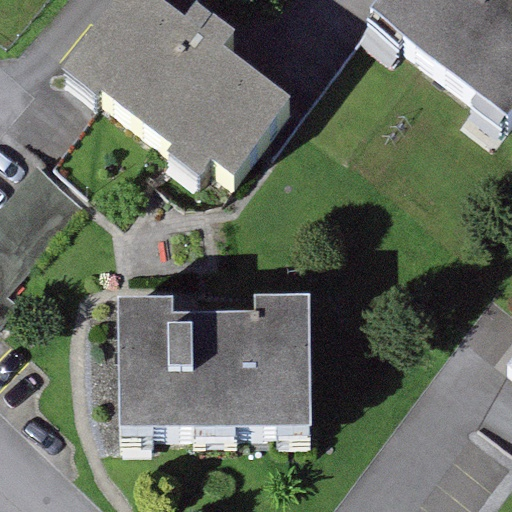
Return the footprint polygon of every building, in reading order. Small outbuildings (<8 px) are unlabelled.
[(399,0),(375,33),(511,132),(511,10),(498,0),(399,0)] [(209,176),(233,194),(289,121),(216,66),(230,48),(197,24),(183,42),(131,2),(67,87),(101,113),(146,146),(184,175),(200,188),(209,176)] [(78,140),(52,173),(97,209),(146,146),(101,113),(78,140)] [(0,216),(0,306),(81,211),(36,173),(0,216)] [(118,452),(315,447),(311,308),(258,310),(258,325),(199,326),(173,327),(173,311),(115,312),(118,452)]
